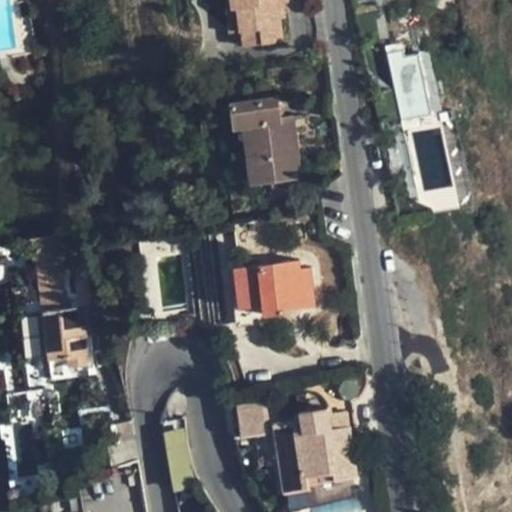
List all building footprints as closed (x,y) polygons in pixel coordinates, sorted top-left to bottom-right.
[(236,7),(239,31),(242,30),(243,44),(281,40),(279,18),(284,17),(283,2),(289,1),(289,0),(229,0),(231,8),(236,7)] [(234,31),(239,31),(236,7),(231,8),(234,31)] [(228,32),(234,31),(231,8),(226,9),(228,32)] [(431,52),(404,55),(403,43),(388,45),(397,119),(438,115),(431,52)] [(299,174),(294,131),(283,133),(282,120),(278,95),(232,102),(235,125),(245,125),(251,181),(270,178),(295,175),(299,174)] [(211,105),(199,108),(203,133),(215,131),(211,105)] [(292,119),(282,120),(283,133),(294,131),(292,119)] [(297,192),(295,175),(270,178),(272,196),(297,192)] [(68,297),(61,236),(40,239),(47,299),(68,297)] [(229,267),(235,317),(258,315),(286,311),(286,307),(316,304),(311,266),(300,267),(299,257),(229,267)] [(78,307),(45,309),(50,372),(88,370),(85,324),(80,324),(78,307)] [(272,414),(270,399),(230,405),(233,436),(262,433),(260,416),(272,414)] [(273,420),(282,477),(306,474),(318,472),(320,481),(356,476),(347,411),(329,414),(327,407),(293,412),(294,418),(273,420)] [(174,490),(195,486),(183,428),(162,432),(174,490)] [(308,486),(306,474),(282,477),(284,490),(308,486)]
